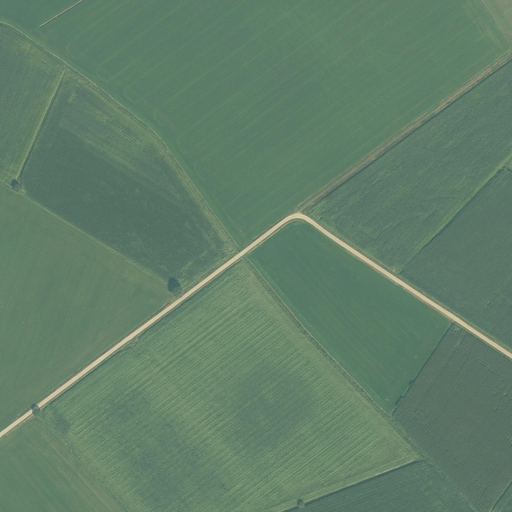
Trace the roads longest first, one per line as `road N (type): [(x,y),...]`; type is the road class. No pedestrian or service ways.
road 1 (track): [(0,435),(296,215)]
road 2 (track): [(510,53),(296,215)]
road 3 (track): [(296,215),(511,356)]
